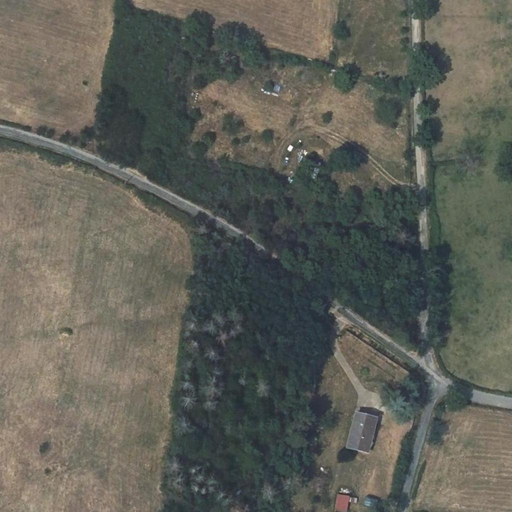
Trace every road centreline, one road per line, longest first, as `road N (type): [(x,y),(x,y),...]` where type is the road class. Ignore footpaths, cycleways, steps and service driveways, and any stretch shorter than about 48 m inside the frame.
road 1 (unclassified): [(434,380),(315,283),(211,216),(94,159),(0,129)]
road 2 (unclassified): [(400,511),(434,380)]
